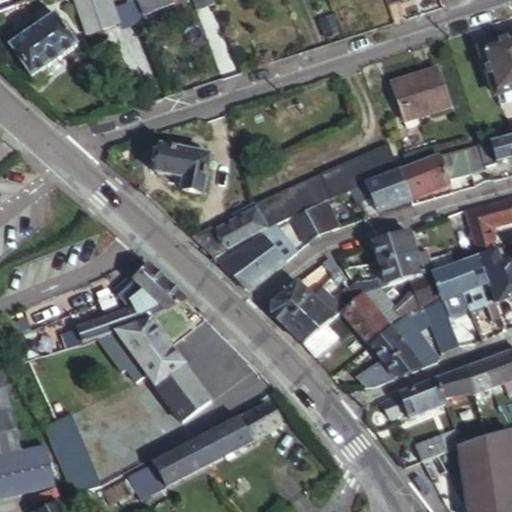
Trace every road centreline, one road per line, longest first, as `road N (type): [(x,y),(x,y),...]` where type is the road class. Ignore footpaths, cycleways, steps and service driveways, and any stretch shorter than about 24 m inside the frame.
road 1 (unclassified): [(511,6),(84,146),(67,163)]
road 2 (residential): [(232,314),(323,240),(511,182)]
road 3 (tertiary): [(67,163),(232,314)]
road 4 (unclassified): [(511,338),(327,412)]
road 5 (tertiary): [(232,314),(327,412)]
road 6 (tertiary): [(327,412),(408,511)]
